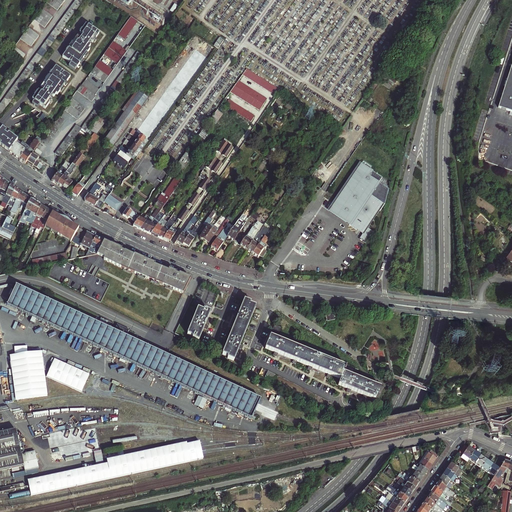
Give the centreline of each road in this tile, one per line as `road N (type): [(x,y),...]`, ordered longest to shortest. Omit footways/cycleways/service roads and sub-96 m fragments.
road 1 (primary): [(329,511),(395,439),(430,360),(444,279),(446,109),(486,0)]
road 2 (primary): [(456,30),(433,108),(431,289),(417,361),(368,455),(310,511)]
road 3 (secondary): [(238,282),(118,234),(0,161)]
road 4 (unclassified): [(97,511),(350,454)]
road 5 (primary): [(456,30),(425,101),(385,261)]
road 6 (residential): [(269,299),(249,355),(347,408)]
road 7 (secondary): [(511,314),(387,301)]
